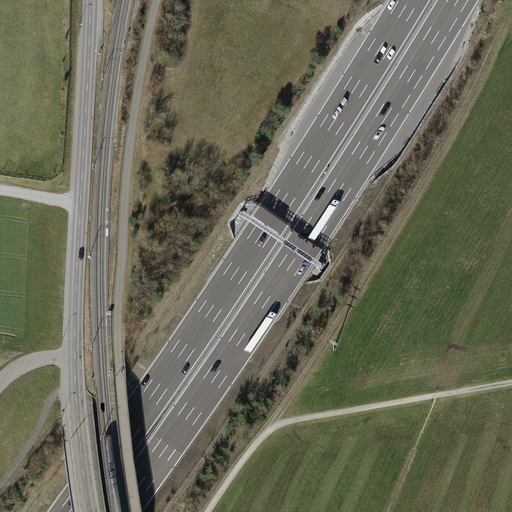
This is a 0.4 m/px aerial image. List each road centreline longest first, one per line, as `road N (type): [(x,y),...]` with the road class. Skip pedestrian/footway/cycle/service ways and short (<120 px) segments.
road 1 (motorway): [(114,511),(261,302),(453,0)]
road 2 (motorway): [(414,0),(239,276),(75,511)]
road 3 (track): [(511,14),(427,180),(269,430)]
road 4 (tertiary): [(75,357),(91,0)]
road 5 (track): [(511,382),(284,422),(256,444),(208,511)]
road 6 (tertiary): [(89,511),(75,357)]
road 7 (track): [(120,370),(137,511)]
